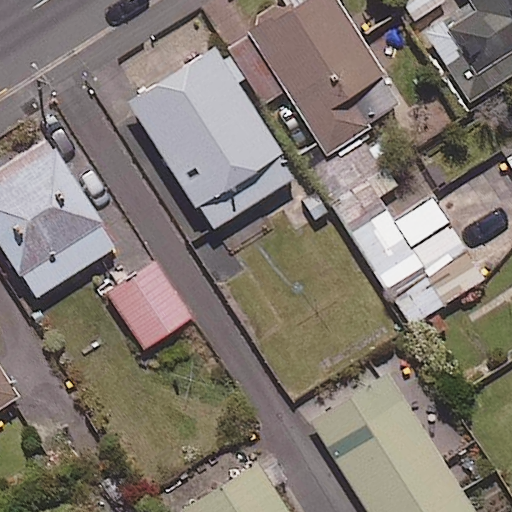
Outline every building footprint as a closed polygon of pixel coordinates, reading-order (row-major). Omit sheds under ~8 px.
[(401,106),(336,0),(279,0),(282,4),(246,25),(324,153),(401,106)] [(444,1),(443,0),(404,0),(416,18),(444,1)] [(511,48),(511,0),(460,0),(464,5),(423,32),(469,102),(511,74),(511,58),(508,52),(511,48)] [(294,178),(216,49),(129,102),(207,231),(294,178)] [(114,247),(47,139),(0,168),(0,248),(31,299),(114,247)] [(399,184),(372,143),(316,180),(342,221),(411,325),(484,278),(431,198),(393,222),(377,198),(399,184)] [(191,316),(153,261),(107,292),(145,347),(191,316)] [(0,407),(18,397),(0,366),(0,407)] [(475,511),(388,376),(314,423),(370,511),(475,511)] [(287,511),(258,467),(186,511),(287,511)]
